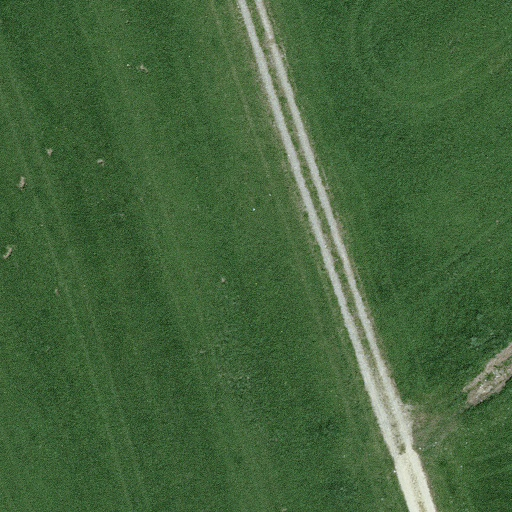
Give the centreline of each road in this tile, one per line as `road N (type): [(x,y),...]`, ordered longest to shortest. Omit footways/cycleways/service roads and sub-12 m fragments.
road 1 (track): [(427,511),(224,0)]
road 2 (track): [(388,411),(511,325)]
